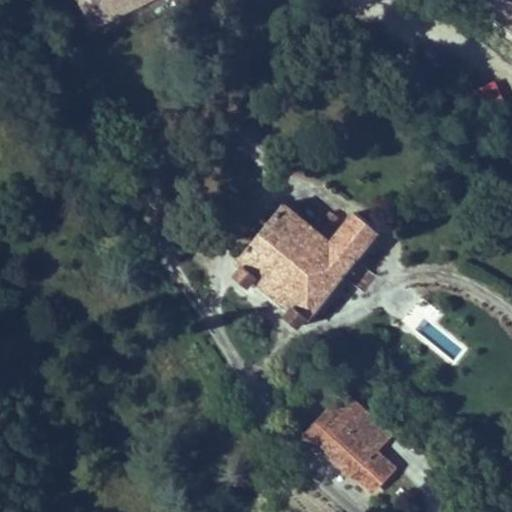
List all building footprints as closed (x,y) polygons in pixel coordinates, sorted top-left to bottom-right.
[(62,0),(76,32),(155,0),(62,0)] [(305,322),(380,233),(353,210),(329,238),(285,202),(234,262),(240,267),(254,279),(289,309),(302,320),(305,322)] [(364,293),(377,276),(359,262),(346,278),(364,293)] [(254,279),(240,267),(234,275),(247,286),(254,279)] [(296,327),(302,320),(289,309),(283,316),(296,327)] [(328,411),(378,458),(393,441),(344,395),(328,411)] [(372,492),(392,471),(378,458),(328,411),(305,435),(355,482),(359,479),(372,492)]
